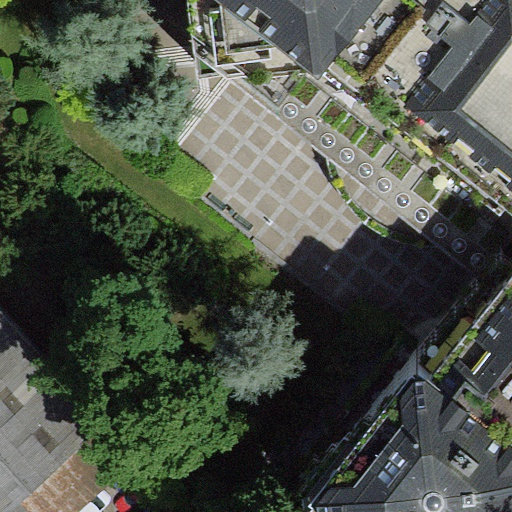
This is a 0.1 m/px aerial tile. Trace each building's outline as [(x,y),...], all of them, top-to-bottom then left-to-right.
[(358,0),(192,0),(193,0),(200,64),(247,60),(260,58),(316,52),(335,30),(358,0)] [(511,0),(358,0),(335,30),(511,174),(511,0)] [(316,52),(260,58),(511,265),(511,264),(511,174),(335,30),(316,52)] [(511,264),(511,265),(487,296),(438,358),(511,416),(511,264)] [(0,511),(1,511),(43,475),(101,423),(105,419),(0,305),(0,511)] [(504,511),(511,503),(511,416),(438,358),(420,344),(321,468),(323,483),(360,511),(504,511)] [(131,457),(101,423),(43,475),(73,510),(131,457)] [(70,511),(73,510),(43,475),(1,511),(70,511)]
